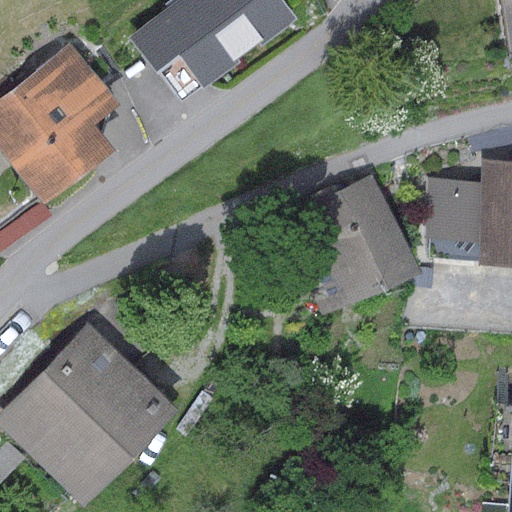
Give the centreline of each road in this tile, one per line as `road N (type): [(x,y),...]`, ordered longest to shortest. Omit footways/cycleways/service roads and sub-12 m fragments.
road 1 (residential): [(0,313),(365,158),(511,114)]
road 2 (residential): [(366,0),(44,251),(0,299)]
